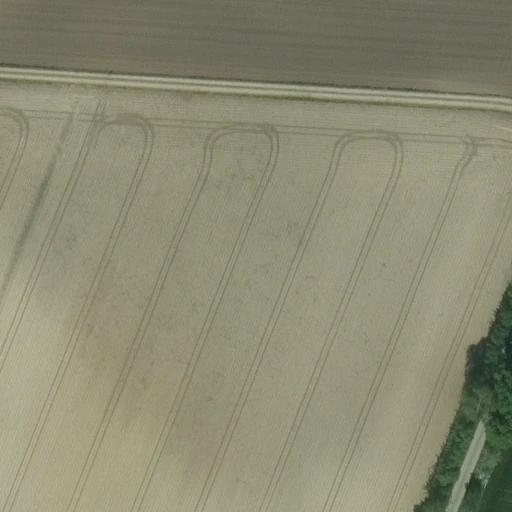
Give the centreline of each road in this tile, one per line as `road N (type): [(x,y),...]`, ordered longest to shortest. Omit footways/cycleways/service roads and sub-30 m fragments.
road 1 (track): [(511,105),(0,75)]
road 2 (unclassified): [(511,348),(447,511)]
